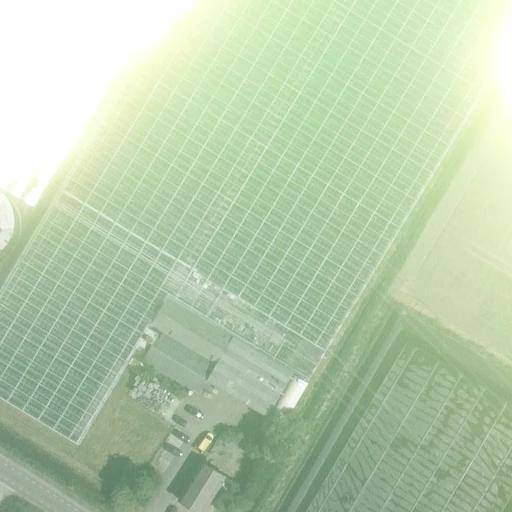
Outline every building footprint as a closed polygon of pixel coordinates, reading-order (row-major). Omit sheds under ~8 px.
[(511,0),(173,0),(124,84),(0,293),(0,396),(78,445),(129,365),(137,370),(143,360),(160,332),(215,365),(206,382),(266,417),(293,373),(307,380),(486,84),(511,42),(511,0)] [(0,0),(0,184),(34,205),(157,0),(0,0)] [(199,393),(206,382),(215,365),(160,332),(143,360),(199,393)] [(356,419),(312,511),(501,511),(508,500),(499,496),(501,492),(482,484),(488,471),(484,471),(465,463),(467,458),(433,442),(433,433),(402,418),(356,419)] [(197,511),(204,511),(226,478),(202,463),(179,500),(197,511)] [(127,477),(137,483),(143,473),(134,467),(127,477)] [(297,511),(300,511),(317,486),(308,480),(290,508),(297,511)]
